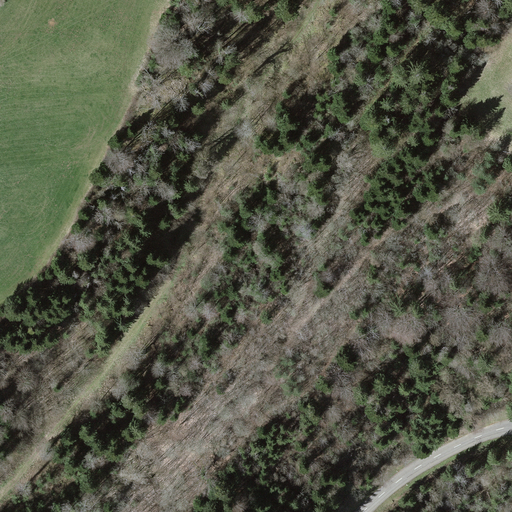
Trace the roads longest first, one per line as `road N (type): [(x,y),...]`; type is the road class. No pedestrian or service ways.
road 1 (track): [(156,295),(153,433),(176,457),(228,449),(252,411),(366,116),(435,0)]
road 2 (track): [(310,0),(207,177),(156,295),(0,494)]
road 3 (tertiary): [(362,511),(422,463),(511,426)]
